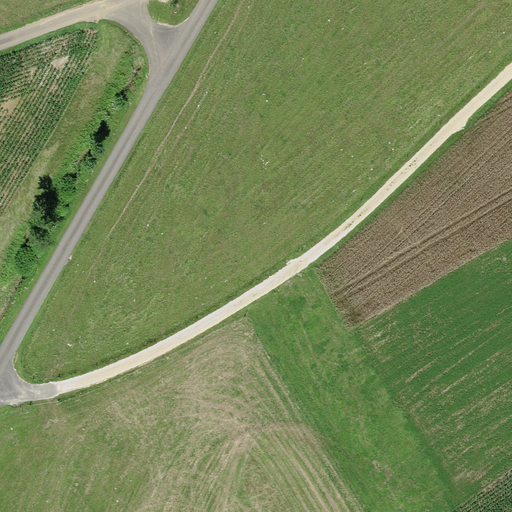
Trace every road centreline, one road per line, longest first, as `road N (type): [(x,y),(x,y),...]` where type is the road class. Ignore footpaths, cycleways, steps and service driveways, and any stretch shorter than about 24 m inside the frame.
road 1 (track): [(0,392),(66,392),(266,291),(511,73)]
road 2 (unclassified): [(204,0),(34,288),(0,364)]
